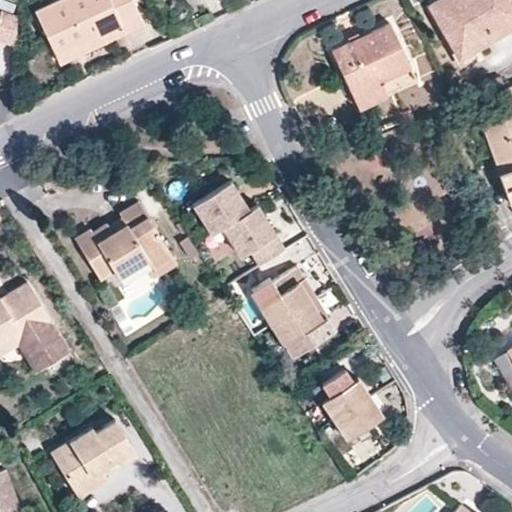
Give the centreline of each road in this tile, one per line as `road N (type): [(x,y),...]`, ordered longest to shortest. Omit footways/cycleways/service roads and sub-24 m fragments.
road 1 (residential): [(239,36),(297,180),(400,345)]
road 2 (residential): [(0,145),(239,36)]
road 3 (residential): [(336,511),(429,463),(458,433)]
road 4 (residential): [(511,255),(400,345)]
